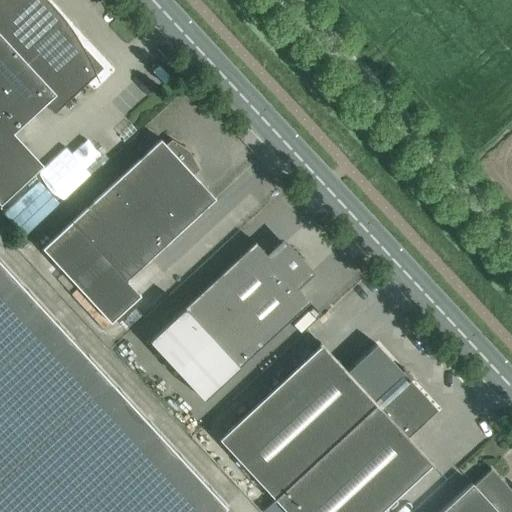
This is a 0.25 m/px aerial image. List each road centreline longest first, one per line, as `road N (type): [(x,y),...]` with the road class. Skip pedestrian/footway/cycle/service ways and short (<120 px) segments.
road 1 (unclassified): [(146,0),(511,395)]
road 2 (unclassified): [(511,236),(295,0)]
